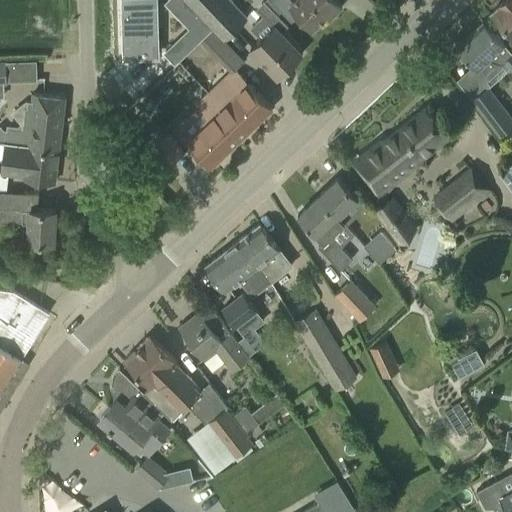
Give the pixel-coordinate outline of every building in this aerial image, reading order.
[(122,42),(122,59),(123,59),(123,58),(153,58),(153,0),(122,0),(122,42)] [(189,29),(167,49),(178,61),(211,30),(182,0),(180,0),(170,10),(189,29)] [(185,0),(223,40),(246,18),(229,0),(185,0)] [(271,0),(277,6),(291,21),(299,13),(313,28),(328,14),(330,17),(342,6),(336,0),(292,0),(292,1),(291,0),(271,0)] [(511,0),(504,0),(491,12),(511,34),(511,0)] [(302,53),(288,39),(281,32),(288,24),(277,13),(271,7),(263,15),(250,27),(260,38),(250,48),(264,62),(278,77),(302,53)] [(478,70),(491,58),(494,61),(501,63),(504,61),(511,69),(511,54),(511,55),(481,21),(455,46),(469,60),(478,70)] [(228,69),(239,60),(224,41),(213,49),(228,69)] [(36,60),(6,60),(6,80),(37,80),(36,60)] [(272,107),(234,68),(212,89),(198,103),(211,117),(188,138),(211,163),(272,107)] [(164,117),(196,94),(183,76),(151,99),(164,117)] [(511,116),(488,86),(471,99),(500,135),(511,125),(511,116)] [(0,140),(59,147),(65,96),(33,92),(32,101),(26,100),(11,111),(20,123),(17,125),(7,124),(6,129),(4,129),(0,125),(0,124),(0,140)] [(447,137),(425,108),(355,163),(378,191),(389,183),(391,186),(404,175),(402,172),(447,137)] [(158,138),(149,144),(165,166),(173,160),(185,152),(174,136),(169,130),(158,138)] [(55,181),(59,147),(0,140),(0,157),(3,158),(1,173),(23,176),(23,178),(55,181)] [(472,168),(435,197),(452,219),(489,190),(472,168)] [(317,195),(318,196),(338,217),(359,198),(338,176),(337,176),(338,177),(319,195),(318,194),(317,195)] [(0,219),(29,221),(29,240),(54,241),(54,240),(55,210),(56,210),(56,209),(38,208),(39,192),(0,189),(0,219)] [(168,205),(158,194),(145,206),(155,217),(168,205)] [(374,208),(399,242),(419,228),(394,194),(374,208)] [(298,214),(311,228),(324,242),(318,247),(340,270),(352,259),(331,236),(341,227),(344,224),(342,221),(338,217),(318,196),(299,214),(298,213),(298,214)] [(238,239),(264,272),(271,281),(286,270),(292,265),(270,237),(271,236),(270,234),(269,234),(260,223),(260,222),(238,239)] [(364,244),(379,262),(396,247),(381,229),(364,244)] [(264,272),(238,239),(205,264),(206,265),(225,290),(226,290),(239,280),(252,296),(271,281),(264,272)] [(375,306),(351,280),(336,293),(360,319),(375,306)] [(244,292),(223,308),(238,327),(249,319),(258,312),(256,309),(244,292)] [(178,326),(190,342),(204,359),(216,350),(232,370),(250,357),(209,302),(178,326)] [(297,318),(338,387),(356,377),(315,308),(297,318)] [(249,319),(238,327),(243,335),(244,336),(256,328),(249,319)] [(126,358),(124,361),(149,386),(144,391),(143,392),(144,392),(163,411),(171,419),(187,404),(206,422),(187,437),(214,473),(253,442),(251,439),(233,415),(226,407),(227,406),(208,382),(200,390),(194,384),(195,383),(174,362),(176,360),(150,334),(148,337),(147,335),(125,357),(126,358)] [(387,340),(369,347),(376,363),(394,356),(387,340)] [(0,379),(4,382),(19,357),(0,344),(0,379)] [(448,358),(458,377),(484,362),(476,347),(459,357),(457,353),(448,358)] [(170,427),(159,417),(163,411),(144,392),(143,392),(144,391),(120,367),(118,369),(114,377),(111,387),(111,388),(113,398),(114,400),(100,417),(109,425),(108,426),(112,430),(113,428),(131,444),(130,445),(140,454),(145,448),(149,451),(162,435),(163,435),(170,427)] [(233,415),(251,439),(263,430),(259,424),(285,403),(277,392),(251,413),(245,405),(233,415)] [(147,456),(136,469),(158,487),(163,480),(168,474),(147,456)] [(42,510),(43,511),(66,511),(77,507),(59,474),(38,485),(49,506),(42,510)] [(506,511),(511,511),(511,489),(506,493),(498,479),(476,490),(484,507),(505,508),(506,511)] [(300,511),(323,511),(318,502),(300,511)]
